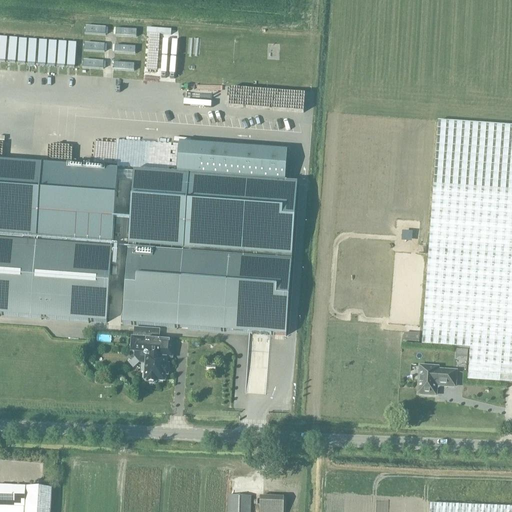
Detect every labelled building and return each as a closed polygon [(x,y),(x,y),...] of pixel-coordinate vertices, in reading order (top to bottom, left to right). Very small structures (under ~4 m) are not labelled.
[(106,28),(86,27),(86,34),(106,35),(106,28)] [(137,31),(116,29),(116,36),(136,38),(137,31)] [(18,39),(10,39),(8,62),(16,63),(18,39)] [(20,40),(18,63),(26,64),(27,40),(20,40)] [(37,41),(29,40),(28,64),(36,64),(37,41)] [(40,41),(38,64),(46,65),(48,42),(40,41)] [(57,42),(49,42),(47,65),(55,66),(57,42)] [(67,43),(59,42),(57,66),(65,66),(67,43)] [(77,44),(69,43),(67,67),(75,67),(77,44)] [(105,45),(85,44),(84,51),(105,52),(105,45)] [(136,47),(115,46),(115,53),(135,54),(136,47)] [(104,62),(84,61),(83,68),(103,69),(104,62)] [(135,64),(114,63),(114,70),(134,71),(135,64)] [(468,381),(511,384),(511,126),(438,122),(422,346),(470,349),(468,381)] [(178,175),(285,183),(287,152),(180,144),(178,175)] [(0,235),(24,238),(24,243),(36,243),(36,238),(113,244),(118,170),(73,167),(0,161),(0,235)] [(177,175),(134,172),(128,246),(183,250),(183,254),(292,262),(298,184),(285,183),(177,175)] [(0,315),(107,323),(109,297),(112,249),(36,243),(24,243),(0,240),(0,315)] [(128,250),(126,276),(123,324),(286,336),(292,262),(183,254),(128,250)] [(132,338),(131,352),(135,352),(134,357),(140,364),(146,365),(144,381),(147,381),(147,383),(148,383),(149,385),(154,385),(155,383),(157,384),(157,382),(165,382),(165,376),(168,376),(169,365),(166,365),(167,358),(173,358),(174,341),(159,340),(160,331),(134,329),(133,338),(132,338)] [(419,394),(435,396),(436,390),(441,386),(455,387),(456,373),(437,371),(437,369),(420,368),(419,394)] [(0,486),(0,511),(23,511),(25,488),(0,486)] [(24,511),(50,511),(52,489),(26,488),(24,511)] [(228,511),(250,511),(251,497),(229,496),(228,511)] [(262,501),(261,511),(286,511),(287,502),(262,501)]
